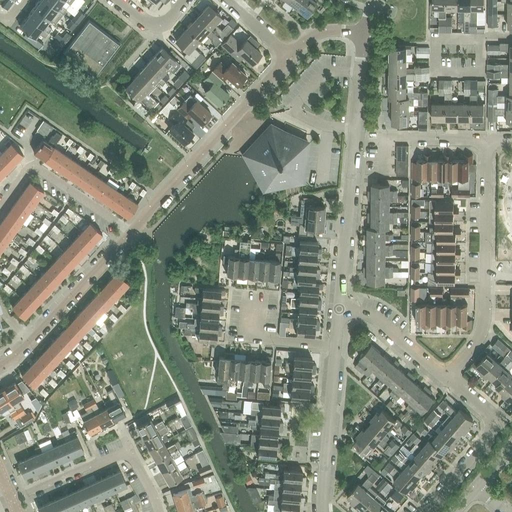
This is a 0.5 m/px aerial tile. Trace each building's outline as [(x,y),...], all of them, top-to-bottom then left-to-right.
[(63,14),(44,0),(39,0),(34,7),(50,19),(55,23),(63,14)] [(64,0),(44,0),(63,14),(66,9),(61,5),(64,0)] [(301,0),(295,8),(306,16),(307,14),(308,15),(312,11),(311,10),(316,3),(312,0),(301,0)] [(432,0),(432,9),(438,9),(438,17),(439,17),(445,17),(445,9),(445,0),(432,0)] [(457,0),(445,0),(445,9),(458,10),(457,0)] [(457,0),(458,10),(464,10),(464,18),(471,18),(470,0),(457,0)] [(483,0),(470,0),(471,18),(477,18),(477,10),(483,10),(483,0)] [(208,6),(197,17),(221,40),(232,28),(228,24),(221,31),(214,24),(221,17),(208,6)] [(50,19),(34,7),(27,16),(48,33),(51,28),(46,24),(50,19)] [(78,10),(72,18),(78,23),(84,15),(84,14),(78,10)] [(496,14),(488,14),(487,27),(496,27),(496,14)] [(27,16),(19,26),(26,32),(29,33),(25,38),(39,49),(43,44),(35,38),(39,33),(44,37),(48,33),(27,16)] [(197,17),(186,29),(199,41),(205,34),(212,41),(211,42),(215,47),(221,40),(197,17)] [(471,18),(470,33),(485,33),(485,28),(477,28),(477,18),(471,18)] [(89,20),(71,42),(63,52),(94,76),(119,44),(89,20)] [(70,20),(65,26),(66,26),(71,30),(72,31),(77,25),(76,24),(71,20),(70,20)] [(199,41),(186,29),(175,41),(187,52),(183,56),(195,68),(205,58),(193,47),(199,41)] [(251,64),(261,54),(255,48),(259,44),(250,36),(241,45),(230,35),(221,45),(239,61),(243,56),(251,64)] [(68,39),(64,36),(59,42),(64,45),(68,39)] [(56,39),(50,45),(59,52),(59,51),(64,45),(59,42),(56,39)] [(510,58),(511,58),(511,43),(500,43),(500,45),(500,51),(510,51),(510,58)] [(389,47),(389,60),(406,60),(406,54),(411,54),(411,45),(398,45),(398,47),(389,47)] [(500,45),(487,45),(487,54),(500,54),(500,51),(500,45)] [(161,48),(153,56),(167,69),(173,73),(180,65),(161,48)] [(429,48),(417,48),(416,48),(416,57),(429,57),(429,48)] [(153,56),(146,64),(165,81),(169,77),(164,73),(167,69),(153,56)] [(501,64),(501,71),(502,71),(511,70),(511,58),(510,58),(510,64),(502,64),(501,64)] [(389,60),(389,73),(406,73),(406,60),(389,60)] [(220,62),(211,71),(222,81),(227,76),(236,85),(246,75),(231,61),(226,67),(220,62)] [(146,64),(139,71),(155,86),(158,82),(161,85),(165,81),(146,64)] [(203,66),(201,68),(208,74),(211,71),(204,65),(203,66)] [(184,70),(177,78),(182,82),(189,75),(184,70)] [(511,70),(502,71),(501,71),(501,77),(510,77),(510,83),(511,83),(511,70)] [(139,71),(132,79),(146,92),(148,94),(155,86),(139,71)] [(222,81),(211,71),(208,74),(203,80),(207,84),(203,89),(204,90),(204,91),(219,104),(228,94),(218,85),(222,81)] [(389,73),(388,86),(406,86),(406,80),(429,80),(429,73),(414,73),(406,73),(389,73)] [(177,78),(172,84),(177,88),(182,82),(177,78)] [(132,79),(124,87),(138,100),(139,99),(150,108),(154,112),(155,111),(160,106),(148,94),(146,92),(132,79)] [(237,96),(240,93),(231,85),(228,88),(237,96)] [(406,86),(388,86),(388,99),(389,99),(392,99),(406,99),(406,98),(413,98),(418,98),(427,99),(427,92),(406,92),(406,86)] [(172,87),(166,93),(167,93),(170,96),(175,90),(174,89),(172,87)] [(165,95),(159,101),(162,104),(168,98),(165,95)] [(176,110),(186,119),(190,114),(201,124),(210,114),(190,95),(176,110)] [(445,95),(445,103),(445,120),(457,120),(458,103),(452,103),(452,95),(445,95)] [(470,95),(470,103),(470,120),(483,120),(483,103),(477,103),(477,95),(470,95)] [(497,102),(497,108),(511,108),(511,95),(510,96),(497,95),(497,102)] [(392,99),(389,99),(389,111),(409,111),(409,105),(414,105),(413,98),(406,98),(406,99),(392,99)] [(168,102),(160,111),(174,124),(168,130),(183,143),(188,138),(189,139),(192,136),(191,134),(193,133),(190,130),(182,123),(186,119),(176,110),(168,102)] [(445,103),(432,103),(432,120),(445,120),(445,103)] [(458,103),(457,120),(470,120),(470,103),(458,103)] [(506,121),(509,121),(511,120),(511,108),(497,108),(488,108),(488,121),(497,121),(497,115),(503,115),(506,118),(506,121)] [(389,111),(392,111),(392,124),(409,124),(409,115),(413,115),(413,111),(409,111),(389,111)] [(418,124),(418,130),(427,130),(427,124),(427,111),(418,111),(418,124)] [(42,122),(36,130),(43,135),(50,125),(48,124),(43,120),(42,122)] [(302,181),(307,141),(271,125),(259,138),(244,154),(245,157),(258,179),(263,189),(302,181)] [(44,160),(53,147),(61,135),(56,132),(53,137),(52,136),(48,142),(49,143),(48,143),(42,139),(33,152),(44,160)] [(7,147),(2,153),(14,164),(23,155),(11,143),(11,144),(8,141),(5,144),(7,147)] [(396,175),(408,175),(409,145),(397,145),(396,175)] [(53,147),(44,160),(54,167),(63,154),(53,147)] [(0,154),(0,168),(5,173),(14,164),(2,153),(0,154)] [(63,154),(54,167),(65,174),(74,161),(64,154),(63,154)] [(417,162),(417,178),(421,178),(421,184),(423,184),(427,184),(427,181),(428,155),(423,155),(423,160),(417,160),(417,162)] [(428,155),(427,181),(430,181),(432,181),(432,183),(438,183),(438,178),(438,160),(432,160),(432,155),(428,155)] [(444,160),(438,160),(438,178),(443,178),(443,186),(445,186),(445,188),(448,188),(448,184),(448,155),(444,155),(444,160)] [(448,155),(448,184),(452,184),(452,180),(458,180),(458,178),(458,160),(452,160),(452,155),(448,155)] [(458,197),(470,197),(470,191),(470,189),(463,188),(463,184),(468,184),(469,170),(469,163),(472,163),(473,155),(464,155),(464,160),(458,160),(458,178),(458,180),(458,188),(458,197)] [(74,161),(65,174),(75,181),(84,168),(74,161)] [(85,168),(75,181),(86,189),(95,175),(85,168)] [(105,182),(95,175),(86,189),(96,196),(105,182)] [(30,181),(23,192),(36,201),(43,191),(30,181)] [(105,182),(96,196),(107,203),(116,190),(105,182)] [(368,191),(368,195),(397,195),(397,190),(390,190),(390,184),(381,184),(372,184),(372,191),(368,191)] [(420,184),(412,184),(412,196),(420,196),(420,184)] [(116,190),(107,203),(117,210),(126,197),(116,190)] [(23,192),(15,202),(28,212),(36,201),(23,192)] [(397,195),(368,195),(368,200),(372,200),(372,206),(389,206),(389,201),(397,201),(397,195)] [(126,197),(117,210),(128,218),(137,204),(126,197)] [(301,199),(299,216),(300,216),(305,217),(324,218),(325,206),(315,206),(313,205),(313,200),(301,199)] [(429,211),(458,212),(458,207),(453,207),(453,201),(436,201),(436,199),(429,199),(429,211)] [(268,202),(268,213),(278,213),(279,213),(279,201),(272,201),(268,201),(268,202)] [(28,212),(15,202),(8,213),(21,222),(28,212)] [(389,206),(372,206),(372,212),(368,212),(368,217),(397,217),(397,212),(389,212),(389,206)] [(68,207),(65,212),(71,216),(74,212),(68,207)] [(458,216),(458,212),(429,211),(429,221),(435,222),(453,222),(453,216),(458,216)] [(8,213),(0,223),(13,232),(21,222),(8,213)] [(68,220),(62,215),(59,218),(64,224),(68,220)] [(291,215),(290,224),(299,225),(298,235),(310,236),(311,229),(313,229),(315,229),(323,230),(324,221),(324,218),(305,217),(300,216),(299,216),(291,215)] [(42,221),(43,222),(48,226),(51,222),(45,217),(42,221)] [(397,217),(368,217),(368,222),(371,222),(371,228),(385,228),(389,228),(389,222),(397,222),(397,217)] [(453,222),(435,222),(435,227),(430,227),(430,232),(460,232),(460,228),(453,228),(453,222)] [(0,223),(0,238),(6,243),(13,233),(13,232),(0,223)] [(81,232),(93,243),(102,234),(90,223),(81,232)] [(54,225),(51,228),(56,234),(60,230),(54,225)] [(34,231),(40,236),(43,232),(38,229),(37,227),(34,231)] [(260,227),(253,231),(257,239),(264,235),(260,227)] [(371,228),(367,228),(367,234),(364,234),(364,239),(367,239),(385,239),(393,239),(393,234),(385,234),(385,228),(371,228)] [(93,243),(81,232),(73,241),(84,252),(93,243)] [(425,237),(425,242),(432,242),(455,242),(455,236),(460,236),(460,232),(430,232),(429,232),(425,232),(425,237)] [(46,235),(43,238),(48,244),(52,240),(46,235)] [(25,242),(32,246),(35,242),(28,237),(25,242)] [(239,249),(236,279),(241,280),(241,275),(247,276),(249,258),(250,248),(250,241),(250,239),(247,239),(247,241),(240,241),(239,249)] [(364,245),(364,250),(392,250),(393,245),(385,245),(385,239),(367,239),(367,245),(364,245)] [(84,252),(73,241),(64,251),(76,262),(84,252)] [(291,250),(321,253),(321,249),(317,248),(317,242),(300,241),(299,247),(291,246),(291,250)] [(432,242),(432,252),(460,253),(460,248),(455,248),(455,242),(432,242)] [(38,244),(35,248),(40,253),(44,250),(38,244)] [(27,251),(20,247),(17,251),(24,256),(27,251)] [(222,256),(222,265),(227,266),(226,274),(232,275),(231,279),(236,279),(239,249),(234,249),(233,257),(227,256),(222,256)] [(321,253),(291,250),(285,250),(284,255),(291,255),(298,256),(298,261),(315,263),(316,257),(321,257),(321,253)] [(364,250),(364,254),(367,254),(367,261),(385,261),(385,255),(392,255),(392,250),(364,250)] [(76,262),(64,251),(55,260),(67,271),(76,262)] [(249,258),(247,276),(252,276),(252,281),(257,281),(260,251),(255,251),(254,259),(249,258)] [(264,252),(260,251),(257,281),(261,282),(262,277),(267,278),(269,260),(263,259),(264,252)] [(431,252),(431,262),(455,263),(455,257),(460,257),(460,253),(432,252),(431,252)] [(30,254),(27,258),(32,263),(36,260),(30,254)] [(18,261),(12,257),(9,261),(16,266),(18,261)] [(55,260),(47,269),(58,280),(67,271),(55,260)] [(279,261),(269,260),(267,278),(273,278),(273,283),(277,283),(279,261)] [(289,267),(289,271),(319,274),(320,269),(315,268),(315,263),(298,261),(297,267),(289,267)] [(364,267),(364,271),(392,272),(397,272),(397,267),(392,267),(392,266),(385,266),(385,261),(367,261),(367,267),(364,267)] [(455,263),(431,262),(431,273),(460,273),(460,269),(455,269),(455,263)] [(22,264),(19,268),(24,273),(28,270),(22,264)] [(10,272),(4,267),(1,271),(7,276),(10,272)] [(58,280),(47,269),(38,279),(50,290),(58,280)] [(289,275),(289,276),(293,276),(292,281),(314,283),(314,278),(319,278),(319,274),(289,271),(289,272),(289,275)] [(392,272),(364,271),(364,276),(367,276),(367,283),(385,283),(385,277),(392,277),(392,272)] [(117,272),(108,282),(120,293),(128,283),(117,272)] [(460,273),(431,273),(428,273),(427,285),(437,285),(437,283),(455,283),(455,277),(460,277),(460,273)] [(14,274),(11,278),(16,283),(20,280),(14,274)] [(50,290),(38,279),(29,288),(41,299),(50,290)] [(314,283),(292,281),(292,286),(300,287),(299,293),(317,294),(317,288),(322,289),(322,284),(314,283)] [(108,282),(100,291),(111,302),(120,293),(108,282)] [(12,289),(6,284),(3,288),(8,293),(12,289)] [(201,298),(219,300),(220,294),(224,295),(225,290),(194,287),(194,292),(202,292),(201,298)] [(419,299),(419,287),(411,287),(411,299),(419,299)] [(29,288),(21,297),(32,308),(41,299),(29,288)] [(469,288),(457,288),(456,296),(461,296),(468,296),(469,288)] [(100,291),(91,301),(102,311),(111,302),(100,291)] [(317,294),(299,293),(299,298),(291,298),(290,302),(320,305),(321,300),(316,300),(317,294)] [(131,303),(135,300),(129,295),(126,298),(131,303)] [(450,322),(456,322),(456,296),(450,296),(450,304),(446,304),(446,327),(450,327),(450,322)] [(467,304),(461,304),(461,296),(456,296),(456,322),(462,322),(462,327),(470,327),(471,319),(467,319),(467,304)] [(32,308),(21,297),(12,307),(23,318),(32,308)] [(185,302),(185,307),(192,308),(223,310),(223,306),(219,306),(219,300),(201,298),(197,298),(197,303),(193,303),(185,302)] [(436,304),(436,322),(442,322),(442,327),(446,327),(446,304),(446,298),(442,298),(441,304),(436,304)] [(91,301),(82,310),(94,321),(102,311),(91,301)] [(320,305),(290,302),(290,307),(298,308),(297,313),(315,315),(316,309),(320,309),(320,305)] [(425,327),(426,304),(415,303),(415,322),(421,322),(421,327),(425,327)] [(123,313),(126,309),(120,304),(117,308),(123,313)] [(426,304),(425,327),(430,327),(430,322),(436,322),(436,304),(426,304)] [(177,306),(176,316),(184,317),(184,311),(185,307),(179,307),(177,306)] [(192,308),(192,312),(200,313),(199,318),(217,320),(218,315),(222,315),(223,310),(192,308)] [(74,319),(85,330),(91,336),(95,332),(88,326),(94,321),(82,310),(74,319)] [(114,322),(117,318),(112,313),(109,317),(114,322)] [(280,315),(279,322),(289,323),(319,325),(319,320),(315,320),(315,315),(297,313),(297,319),(289,318),(289,316),(280,315)] [(199,318),(194,318),(193,323),(187,322),(187,323),(186,328),(191,328),(221,331),(221,326),(217,326),(217,320),(199,318)] [(74,319),(65,329),(76,339),(85,330),(74,319)] [(105,331),(109,328),(103,323),(100,326),(105,331)] [(289,323),(288,327),(296,328),(296,334),(313,335),(314,329),(318,330),(319,325),(289,323)] [(191,328),(190,332),(198,333),(198,339),(215,341),(216,335),(220,335),(221,331),(191,328)] [(65,329),(56,338),(68,349),(76,339),(65,329)] [(95,332),(91,336),(97,341),(100,337),(95,332)] [(68,349),(56,338),(48,347),(59,358),(68,349)] [(507,347),(498,339),(492,346),(501,354),(507,347)] [(88,350),(92,346),(86,341),(83,345),(88,350)] [(361,372),(379,351),(371,344),(359,358),(361,359),(354,366),(361,372)] [(48,347),(39,357),(51,367),(59,358),(48,347)] [(495,360),(482,375),(486,378),(488,376),(492,380),(511,357),(511,351),(510,350),(504,357),(503,357),(504,358),(499,363),(498,363),(495,360)] [(79,359),(83,356),(77,351),(74,354),(79,359)] [(387,358),(379,351),(361,372),(362,373),(363,371),(368,375),(373,369),(375,371),(387,358)] [(482,375),(495,360),(484,351),(477,359),(480,362),(476,366),(475,368),(482,375)] [(224,357),(218,357),(216,383),(222,383),(222,387),(222,389),(226,390),(227,383),(229,353),(225,353),(224,357)] [(234,354),(229,353),(227,383),(231,384),(232,378),(237,379),(238,376),(239,359),(234,358),(234,354)] [(239,359),(238,376),(243,377),(243,385),(247,385),(250,355),(245,355),(245,359),(239,359)] [(250,355),(247,385),(252,386),(252,378),(258,378),(260,360),(254,360),(254,355),(250,355)] [(265,361),(260,360),(258,378),(264,379),(263,387),(268,387),(270,357),(266,356),(265,361)] [(39,357),(30,366),(42,377),(51,367),(39,357)] [(285,362),(285,366),(315,369),(316,364),(311,364),(312,358),(294,357),(293,362),(285,362)] [(511,365),(511,357),(492,380),(497,384),(495,386),(499,389),(510,377),(511,375),(507,371),(511,365)] [(387,358),(375,371),(381,376),(393,363),(387,358)] [(71,369),(74,365),(69,360),(65,364),(71,369)] [(393,363),(381,376),(376,382),(380,385),(385,380),(389,384),(401,370),(396,366),(399,363),(395,360),(393,363)] [(42,377),(30,366),(22,376),(33,386),(42,377)] [(315,369),(285,366),(285,371),(292,372),(292,377),(310,379),(310,373),(315,374),(315,369)] [(106,371),(118,397),(123,394),(111,368),(106,371)] [(62,378),(65,375),(60,369),(56,373),(62,378)] [(401,370),(389,384),(393,387),(389,393),(393,396),(412,375),(408,371),(406,374),(401,370)] [(412,375),(393,396),(397,400),(402,394),(406,398),(417,384),(413,380),(415,378),(412,375)] [(284,382),(283,386),(283,387),(313,389),(314,385),(310,384),(310,379),(292,377),(291,383),(284,382)] [(511,390),(511,378),(510,377),(499,389),(503,393),(501,395),(505,398),(511,390)] [(54,387),(57,384),(51,379),(48,382),(54,387)] [(3,390),(19,416),(25,412),(17,400),(23,396),(15,382),(3,390)] [(406,398),(410,402),(405,407),(409,411),(428,389),(424,386),(422,388),(417,384),(406,398)] [(215,386),(214,394),(225,395),(226,390),(222,389),(222,387),(215,386)] [(283,391),(282,396),(290,397),(290,398),(308,399),(309,393),(313,394),(313,389),(283,387),(283,390),(283,391)] [(42,388),(39,392),(44,397),(45,397),(48,393),(42,388)] [(107,408),(113,420),(125,414),(112,389),(106,392),(110,399),(104,403),(106,408),(107,408)] [(428,389),(409,411),(413,414),(418,409),(422,413),(434,399),(429,395),(432,392),(428,389)] [(19,416),(3,390),(0,391),(0,410),(6,407),(9,412),(14,419),(19,416)] [(168,408),(180,402),(178,396),(165,403),(168,408)] [(74,399),(67,402),(71,410),(78,407),(74,399)] [(107,408),(106,408),(100,411),(99,409),(99,410),(93,399),(88,401),(101,427),(113,420),(107,408)] [(471,426),(468,424),(472,420),(460,409),(457,412),(443,399),(438,405),(449,414),(467,430),(471,426)] [(390,400),(385,405),(387,406),(389,408),(394,403),(390,400)] [(101,427),(88,401),(82,404),(87,412),(80,416),(89,433),(101,427)] [(250,414),(255,414),(261,414),(279,416),(279,411),(284,411),(284,406),(262,404),(263,402),(251,401),(251,408),(250,414)] [(175,405),(181,416),(186,414),(180,402),(175,405)] [(373,417),(388,429),(392,425),(397,429),(402,423),(397,418),(395,421),(383,410),(379,414),(377,413),(373,417)] [(438,419),(441,416),(434,410),(431,413),(438,419)] [(25,412),(19,416),(25,424),(34,419),(29,412),(26,414),(25,412)] [(66,412),(61,414),(65,423),(70,421),(69,418),(66,412)] [(431,413),(424,421),(424,422),(431,428),(438,419),(431,413)] [(179,417),(179,418),(182,423),(188,420),(186,414),(181,416),(179,417)] [(248,418),(247,424),(252,424),(282,427),(283,422),(278,422),(279,416),(261,414),(255,414),(255,419),(248,418)] [(449,414),(441,422),(458,437),(462,432),(464,434),(467,430),(449,414)] [(388,429),(373,417),(370,420),(372,422),(368,426),(385,441),(388,438),(384,434),(388,429)] [(138,425),(136,426),(142,438),(165,426),(162,421),(162,420),(154,424),(150,418),(149,419),(138,425)] [(46,431),(50,430),(47,421),(42,423),(46,431)] [(458,437),(441,422),(438,426),(442,429),(438,433),(453,447),(456,443),(454,441),(458,437)] [(38,425),(42,433),(46,431),(42,423),(38,425)] [(252,424),(252,428),(259,429),(259,435),(277,437),(277,431),(282,432),(282,427),(252,424)] [(57,425),(52,427),(55,435),(56,436),(61,434),(60,432),(57,425)] [(411,431),(405,425),(401,430),(408,436),(411,431)] [(428,431),(421,425),(417,430),(424,435),(428,431)] [(165,426),(142,438),(149,449),(163,441),(168,439),(164,433),(167,431),(165,426)] [(191,426),(184,430),(190,441),(191,441),(197,438),(191,426)] [(362,429),(359,433),(374,446),(377,442),(391,454),(395,450),(389,444),(385,441),(368,426),(364,431),(362,429)] [(19,433),(23,442),(31,438),(27,429),(19,433)] [(72,438),(65,441),(71,456),(83,451),(77,436),(76,437),(74,432),(70,434),(72,438)] [(15,435),(19,444),(23,442),(19,433),(15,435)] [(354,443),(367,454),(374,446),(359,433),(356,437),(358,439),(354,443)] [(414,441),(416,443),(420,439),(414,433),(410,438),(414,441)] [(453,447),(438,433),(434,438),(431,435),(428,439),(429,440),(444,453),(448,448),(450,450),(453,447)] [(277,437),(259,435),(251,434),(250,444),(250,445),(280,447),(281,443),(276,442),(277,437)] [(197,438),(191,441),(194,446),(199,443),(197,438)] [(389,444),(395,450),(399,446),(392,440),(389,444)] [(429,440),(422,448),(435,459),(439,455),(441,457),(444,453),(429,440)] [(59,444),(53,447),(60,461),(71,456),(65,441),(64,442),(59,444)] [(163,441),(149,449),(155,461),(177,448),(181,446),(178,441),(174,443),(166,448),(163,441)] [(416,443),(409,451),(415,456),(422,448),(416,443)] [(280,447),(250,445),(250,449),(258,450),(257,456),(275,457),(275,452),(280,452),(280,447)] [(48,466),(41,452),(39,446),(35,448),(37,454),(30,457),(36,472),(48,466)] [(53,447),(41,452),(48,466),(60,461),(53,447)] [(177,448),(155,461),(161,472),(175,464),(172,458),(180,454),(177,448)] [(435,459),(422,448),(415,456),(430,469),(433,465),(431,464),(435,459)] [(201,450),(195,454),(201,467),(198,469),(200,475),(211,470),(209,464),(207,459),(202,450),(201,450)] [(400,450),(396,454),(421,475),(423,477),(430,469),(415,456),(411,460),(400,450)] [(421,475),(396,454),(392,459),(404,469),(401,472),(415,485),(419,481),(417,480),(421,475)] [(375,458),(371,463),(372,464),(378,470),(382,465),(387,460),(387,459),(384,456),(383,457),(379,462),(375,458)] [(36,472),(30,457),(18,462),(24,477),(36,472)] [(415,485),(401,472),(389,462),(384,468),(396,478),(393,481),(406,492),(410,488),(412,489),(415,485)] [(175,464),(161,472),(168,484),(190,471),(187,466),(179,470),(175,464)] [(265,473),(264,477),(265,478),(270,478),(275,478),(275,479),(305,481),(305,477),(301,476),(301,470),(284,469),(283,475),(275,474),(265,473)] [(108,476),(115,491),(126,485),(120,471),(108,476)] [(354,505),(370,486),(377,478),(380,475),(374,471),(372,473),(361,485),(358,483),(347,496),(351,500),(350,502),(354,505)] [(249,475),(244,478),(246,484),(247,484),(252,482),(249,475)] [(108,476),(96,481),(103,496),(115,491),(108,476)] [(206,477),(203,478),(192,481),(193,487),(205,484),(208,483),(206,477)] [(275,479),(275,478),(270,478),(269,483),(274,483),(274,489),(300,491),(300,486),(305,486),(305,481),(275,479)] [(103,496),(96,481),(85,486),(91,501),(103,496)] [(392,486),(388,482),(385,486),(382,489),(387,493),(392,486)] [(85,486),(73,492),(79,506),(91,501),(85,486)] [(370,486),(354,505),(357,508),(359,506),(363,510),(378,493),(370,486)] [(300,491),(274,489),(273,495),(268,494),(268,499),(303,502),(304,497),(299,497),(300,491)] [(405,497),(396,489),(390,496),(399,504),(405,497)] [(186,490),(172,494),(177,507),(197,500),(195,495),(190,496),(188,497),(186,490)] [(248,494),(252,503),(259,500),(254,490),(248,494)] [(73,492),(61,497),(68,511),(73,511),(72,509),(79,506),(73,492)] [(378,493),(363,510),(365,511),(376,511),(383,504),(386,501),(378,493)] [(131,496),(127,498),(131,507),(135,505),(135,504),(131,496)] [(224,504),(222,496),(216,498),(219,506),(224,504)] [(68,511),(61,497),(50,502),(54,511),(66,511),(67,511),(68,511)] [(203,498),(197,500),(177,507),(178,511),(193,511),(192,508),(205,504),(203,498)] [(303,502),(268,499),(268,503),(274,504),(273,511),(286,511),(298,511),(298,506),(303,506),(303,502)] [(54,511),(50,502),(38,507),(39,511),(54,511)]
